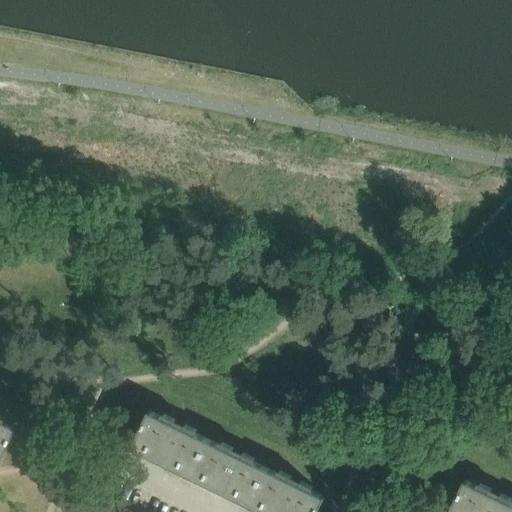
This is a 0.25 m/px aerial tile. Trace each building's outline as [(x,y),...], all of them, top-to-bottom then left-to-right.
[(163,416),(149,410),(131,448),(132,449),(134,445),(192,473),(190,477),(191,477),(209,439),(196,432),(197,429),(186,424),(185,424),(183,426),(175,422),(176,419),(164,413),(163,416)] [(0,445),(9,426),(0,421),(0,445)] [(248,505),(249,505),(267,467),(254,461),(255,458),(244,452),(243,452),(241,455),(233,451),(234,448),(234,447),(222,442),(221,445),(209,439),(191,477),(193,474),(250,501),(248,505)] [(301,480),(299,483),(291,479),(292,476),(291,476),(292,475),(280,470),(279,473),(267,467),(249,505),(251,502),(271,511),(316,511),(325,496),(312,489),(313,486),(302,480),(302,481),(301,480)] [(478,486),(465,479),(448,511),(511,511),(511,501),(511,502),(511,500),(511,497),(502,493),(501,493),(500,493),(499,496),(491,491),(492,489),(491,488),(480,482),(478,486)]
